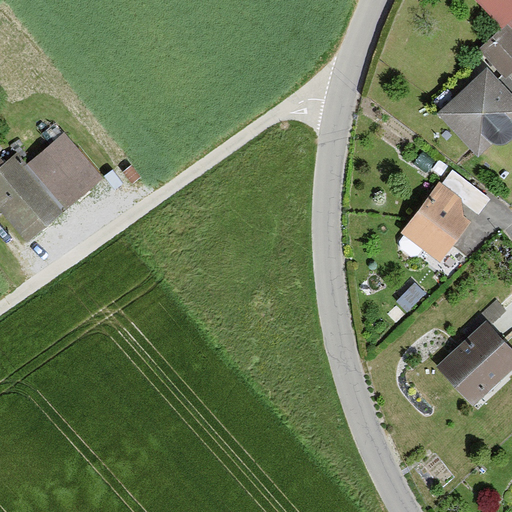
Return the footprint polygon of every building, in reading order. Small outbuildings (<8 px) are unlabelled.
[(511,0),(474,0),(497,25),(475,44),(505,77),(511,71),(511,28),(507,22),(511,17),(511,0)] [(511,119),(511,98),(478,61),(428,106),(473,155),(511,119)] [(103,180),(64,134),(29,164),(17,149),(0,162),(0,209),(28,243),(103,180)] [(476,210),(438,177),(396,225),(434,258),(476,210)] [(511,359),(511,353),(473,315),(426,361),(467,403),(511,359)]
